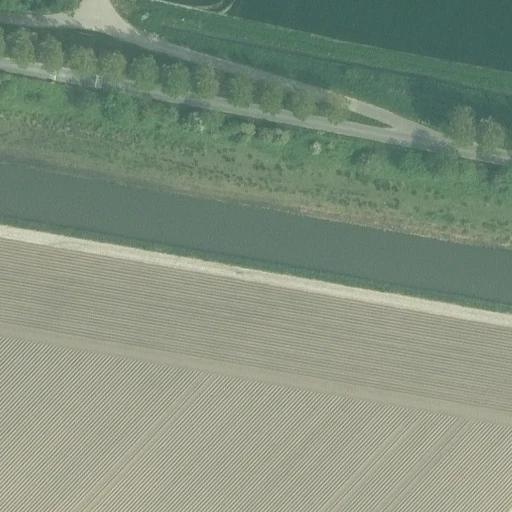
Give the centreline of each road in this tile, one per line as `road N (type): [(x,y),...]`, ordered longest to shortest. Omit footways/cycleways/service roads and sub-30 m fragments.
road 1 (unclassified): [(420,141),(0,64)]
road 2 (unclassified): [(87,25),(357,108),(420,141)]
